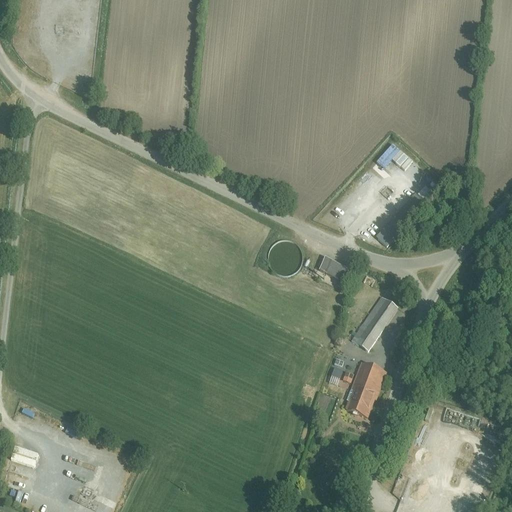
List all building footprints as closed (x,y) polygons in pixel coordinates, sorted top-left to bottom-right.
[(92,99),(93,91),(85,90),(84,98),(92,99)] [(272,253),(270,257),(270,262),(272,267),(275,271),(279,274),(283,276),(288,276),(293,275),(297,273),(300,269),(302,265),(303,260),(302,255),(300,251),(297,247),(293,245),(288,243),(283,244),(279,246),(275,249),(272,253)] [(349,274),(326,262),(320,273),(343,285),(349,274)] [(396,309),(381,299),(353,341),(368,351),(396,309)] [(386,374),(364,365),(346,411),(368,420),(386,374)]
